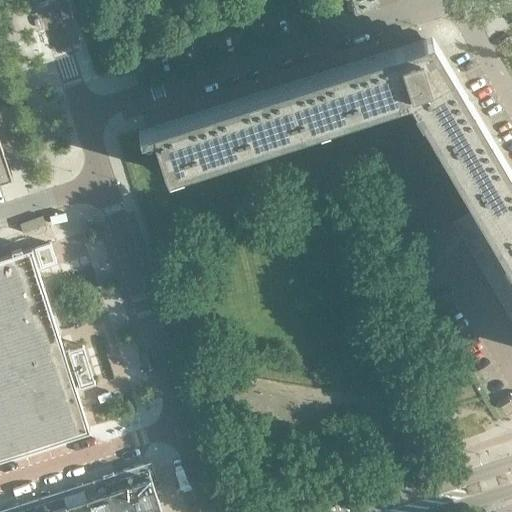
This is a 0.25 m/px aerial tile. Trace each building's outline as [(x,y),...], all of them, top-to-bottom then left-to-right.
[(511,172),(431,36),(138,130),(140,136),(145,135),(153,132),(166,173),(409,96),(475,208),(481,218),(487,228),(493,238),(499,249),(505,259),(511,269),(511,172)] [(0,179),(10,176),(11,176),(3,150),(0,140),(0,179)] [(152,213),(174,206),(158,161),(136,169),(152,213)] [(459,232),(481,218),(475,208),(453,221),(459,232)] [(465,242),(487,228),(481,218),(459,232),(465,242)] [(471,252),(493,238),(487,228),(465,242),(471,252)] [(477,262),(499,249),(493,238),(471,252),(477,262)] [(94,381),(83,345),(63,351),(37,267),(56,261),(50,243),(35,248),(32,249),(31,247),(0,257),(0,458),(90,430),(89,427),(88,427),(75,388),(94,381)] [(483,272),(505,259),(499,249),(477,262),(483,272)] [(489,282),(511,269),(505,259),(483,272),(489,282)] [(495,292),(511,282),(511,269),(489,282),(495,292)] [(501,302),(511,295),(511,282),(495,292),(501,302)] [(507,313),(511,309),(511,295),(501,302),(507,313)] [(161,511),(152,481),(146,462),(124,469),(137,511),(161,511)] [(137,511),(124,469),(82,483),(91,511),(137,511)] [(91,511),(82,483),(61,489),(67,511),(91,511)] [(67,511),(61,489),(0,509),(0,511),(67,511)]
